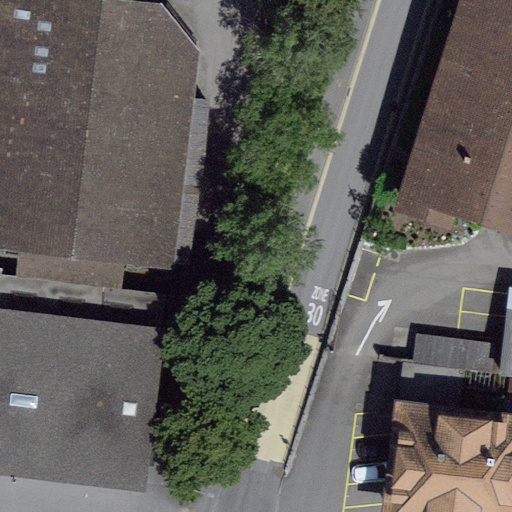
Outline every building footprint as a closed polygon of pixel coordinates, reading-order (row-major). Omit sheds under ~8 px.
[(156,6),(104,0),(6,0),(0,51),(0,241),(167,261),(192,51),(156,6)] [(511,220),(511,0),(471,0),(407,206),(447,219),(452,202),(511,220)] [(0,465),(141,482),(163,295),(0,275),(0,465)] [(511,294),(502,374),(511,375),(511,294)] [(392,511),(511,511),(511,422),(404,410),(392,511)]
